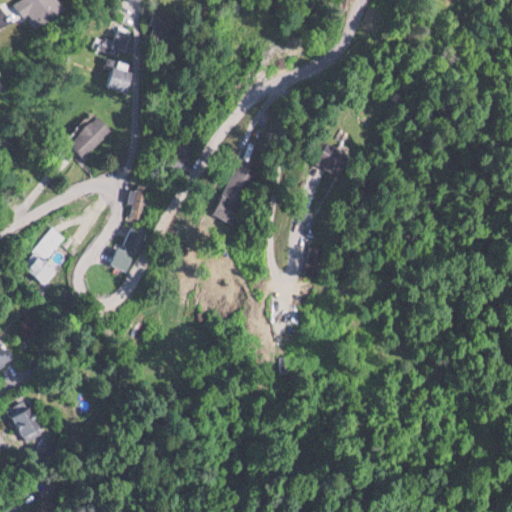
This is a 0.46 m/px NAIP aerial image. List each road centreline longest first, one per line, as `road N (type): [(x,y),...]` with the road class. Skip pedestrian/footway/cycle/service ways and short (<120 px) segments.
road 1 (residential): [(0,239),(69,190),(111,179),(122,200),(110,228),(83,256),(78,278),(92,302),(108,298),(128,281),(219,128)]
road 2 (residential): [(219,128),(264,85),(336,41),(358,0)]
road 3 (residential): [(111,179),(133,134),(139,0)]
